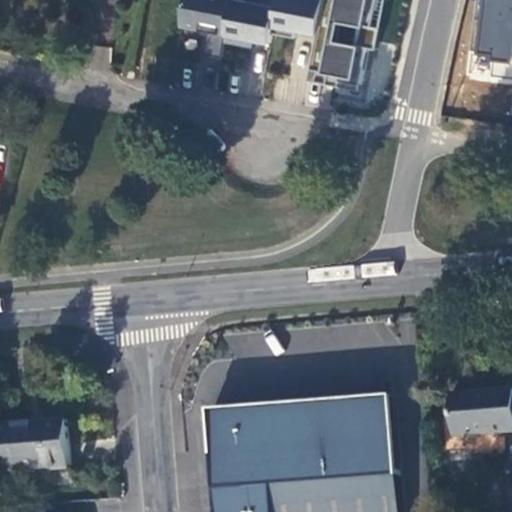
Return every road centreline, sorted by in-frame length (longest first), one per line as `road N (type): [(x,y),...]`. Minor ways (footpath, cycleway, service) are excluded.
road 1 (residential): [(0,66),(65,85),(368,128)]
road 2 (tertiary): [(385,277),(157,301)]
road 3 (unclassified): [(157,301),(165,511)]
road 4 (tertiary): [(157,301),(0,315)]
road 5 (residential): [(385,277),(383,256),(415,135)]
road 6 (residential): [(415,135),(447,0)]
road 7 (tertiary): [(511,266),(385,277)]
